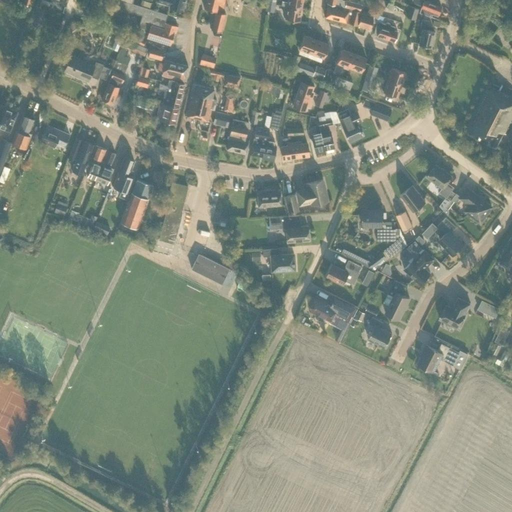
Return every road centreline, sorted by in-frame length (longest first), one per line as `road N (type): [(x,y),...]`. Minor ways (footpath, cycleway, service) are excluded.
road 1 (unclassified): [(352,155),(249,173),(191,164),(37,97),(0,70)]
road 2 (track): [(284,323),(190,511)]
road 3 (residential): [(398,359),(431,295),(511,213)]
road 4 (residential): [(284,323),(350,179)]
road 5 (residential): [(319,0),(318,22),(326,28),(441,70)]
road 6 (track): [(105,511),(30,473),(0,491)]
